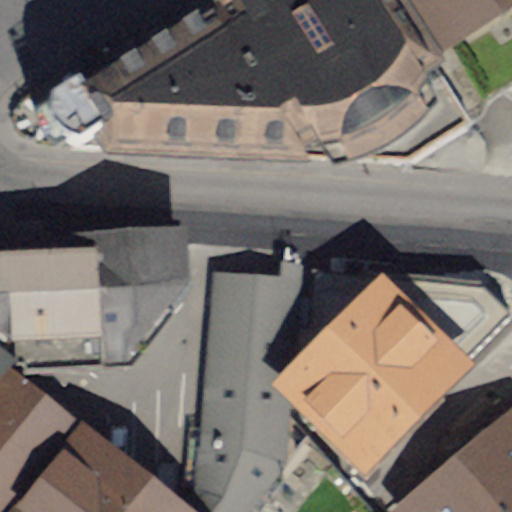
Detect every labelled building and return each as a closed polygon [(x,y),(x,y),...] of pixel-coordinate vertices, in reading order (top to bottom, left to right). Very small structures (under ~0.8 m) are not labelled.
[(472,119),(403,0),(213,0),(45,97),(40,114),(45,133),(65,146),(404,165),(472,119)] [(511,0),(403,0),(472,119),(511,88),(511,0)] [(0,264),(0,334),(5,339),(15,341),(17,366),(134,360),(189,290),(187,254),(0,264)] [(359,461),(511,322),(511,318),(486,285),(322,278),(313,410),(359,461)] [(305,282),(207,283),(200,486),(178,511),(256,511),(311,445),(287,419),(305,282)] [(0,511),(2,511),(72,430),(0,369),(0,511)] [(511,511),(511,414),(380,511),(511,511)] [(169,511),(72,430),(2,511),(169,511)]
